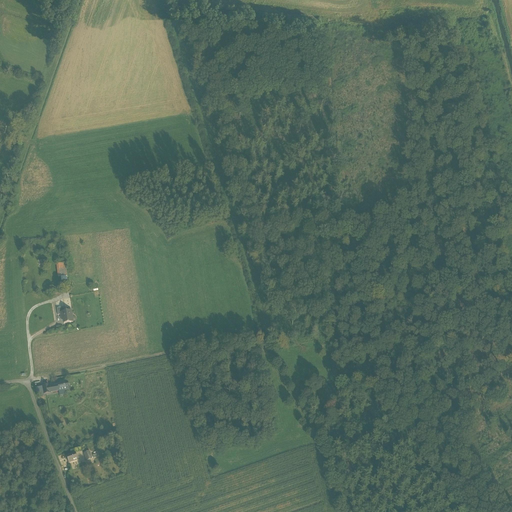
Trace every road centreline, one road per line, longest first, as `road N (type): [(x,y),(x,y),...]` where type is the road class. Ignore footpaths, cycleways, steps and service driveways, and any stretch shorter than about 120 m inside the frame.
road 1 (track): [(255,339),(79,370)]
road 2 (unclassified): [(0,383),(27,385),(74,511)]
